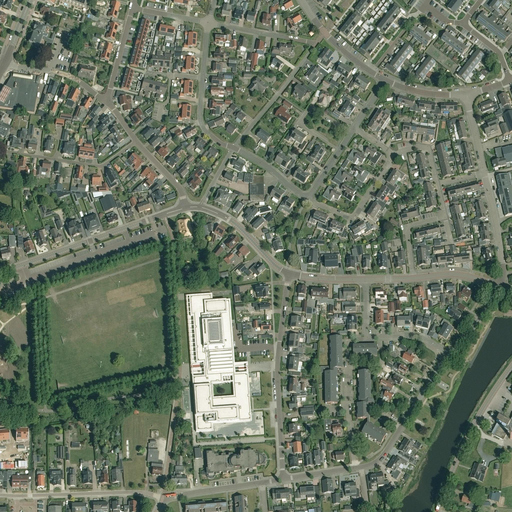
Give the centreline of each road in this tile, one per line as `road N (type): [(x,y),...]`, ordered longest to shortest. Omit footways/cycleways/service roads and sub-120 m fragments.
road 1 (residential): [(282,479),(277,359),(288,273)]
road 2 (tertiary): [(0,273),(184,208)]
road 3 (tertiary): [(437,511),(474,420),(511,366)]
road 4 (residential): [(162,497),(0,495)]
road 5 (residential): [(360,467),(377,461),(448,355)]
road 6 (residential): [(0,150),(101,166),(136,141)]
road 7 (residential): [(234,148),(315,43)]
road 8 (residential): [(351,133),(309,106),(298,124),(339,151)]
